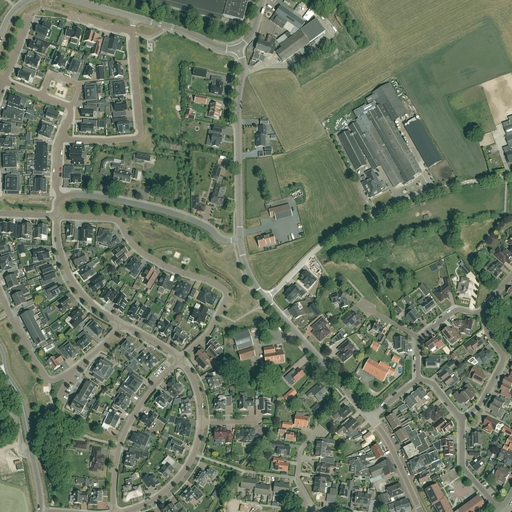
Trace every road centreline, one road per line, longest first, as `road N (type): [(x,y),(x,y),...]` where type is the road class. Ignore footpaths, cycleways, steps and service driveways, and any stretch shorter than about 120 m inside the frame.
road 1 (unclassified): [(511,173),(418,195),(355,224),(265,298)]
road 2 (residential): [(55,215),(113,218),(143,254),(223,289)]
road 3 (tertiary): [(239,240),(242,48)]
road 4 (unclassified): [(239,240),(141,205),(59,196)]
road 5 (residential): [(60,137),(138,136),(131,31)]
road 6 (residential): [(113,511),(119,443),(179,359)]
road 7 (tertiary): [(369,418),(265,298)]
road 8 (residential): [(121,323),(67,273),(55,215)]
road 9 (residential): [(69,373),(49,382),(0,288)]
road 10 (residential): [(460,419),(480,403),(503,359),(482,311)]
road 11 (residential): [(122,511),(172,484),(193,454),(200,422)]
